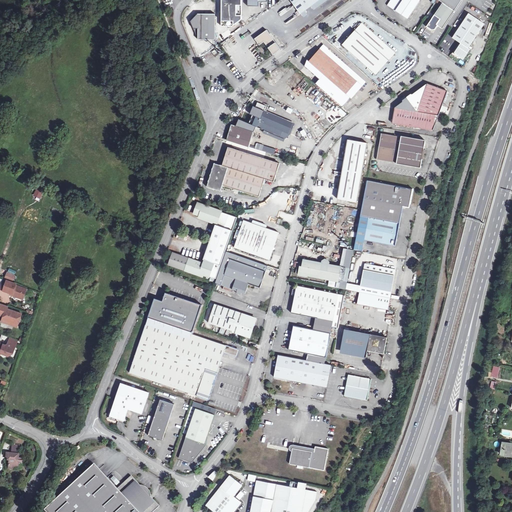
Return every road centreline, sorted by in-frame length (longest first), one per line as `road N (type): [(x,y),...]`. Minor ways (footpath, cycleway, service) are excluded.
road 1 (unclassified): [(251,395),(367,415),(388,392),(410,262),(461,85),(423,49)]
road 2 (unclassified): [(87,425),(226,101),(357,2)]
road 3 (motorway): [(511,107),(433,376),(383,511)]
road 4 (unclassified): [(251,395),(313,159),(334,130),(426,62),(423,49)]
road 5 (motorway): [(406,511),(501,199)]
road 6 (motorway): [(455,511),(466,359),(501,199)]
road 7 (unclassified): [(87,425),(194,488)]
